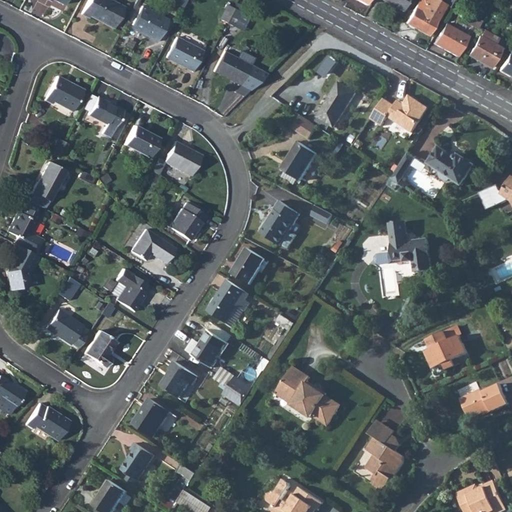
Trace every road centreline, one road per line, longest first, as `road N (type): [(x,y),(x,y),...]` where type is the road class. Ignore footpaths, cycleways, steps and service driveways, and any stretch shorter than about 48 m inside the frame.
road 1 (residential): [(41,34),(191,113),(235,161),(234,232),(110,416)]
road 2 (tertiary): [(511,112),(304,0)]
road 3 (residential): [(110,416),(0,337)]
road 4 (residential): [(438,467),(373,364)]
road 5 (residential): [(0,147),(41,34)]
